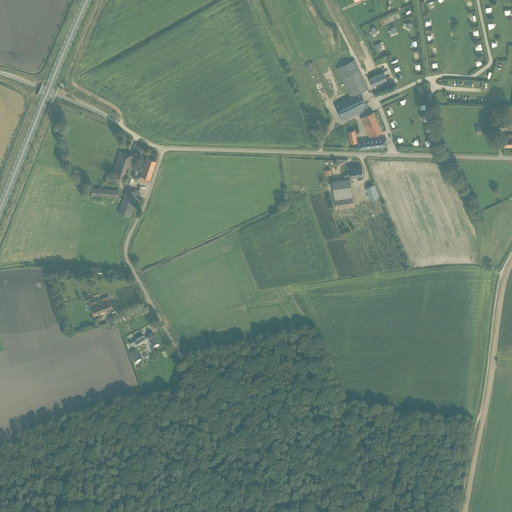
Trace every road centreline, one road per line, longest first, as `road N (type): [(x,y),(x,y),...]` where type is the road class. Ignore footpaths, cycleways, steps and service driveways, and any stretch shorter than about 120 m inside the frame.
road 1 (unclassified): [(511,158),(162,148)]
road 2 (track): [(201,395),(345,403),(420,419),(482,416)]
road 3 (unclassified): [(185,365),(125,250),(162,148)]
road 4 (primary): [(0,209),(86,0)]
road 5 (track): [(201,395),(108,406),(0,452)]
road 6 (track): [(511,258),(482,416)]
road 7 (track): [(267,511),(201,395)]
